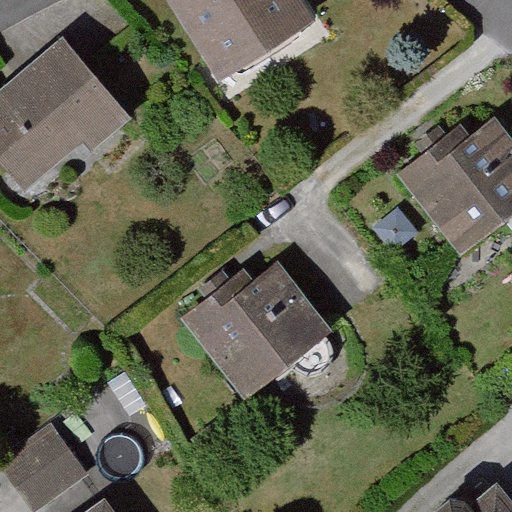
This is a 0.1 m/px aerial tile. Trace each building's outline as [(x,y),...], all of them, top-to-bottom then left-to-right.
[(323,20),(308,0),(165,0),(230,88),(323,20)] [(126,118),(63,42),(0,93),(0,155),(25,186),(85,137),(93,146),(126,118)] [(511,135),(488,107),(401,179),(472,264),(511,230),(511,135)] [(260,399),(336,334),(272,259),(196,324),(260,399)] [(0,462),(34,508),(88,468),(52,421),(0,459),(0,462)] [(511,511),(511,490),(511,489),(483,511),(466,509),(461,511),(511,511)] [(117,511),(104,492),(75,511),(117,511)]
